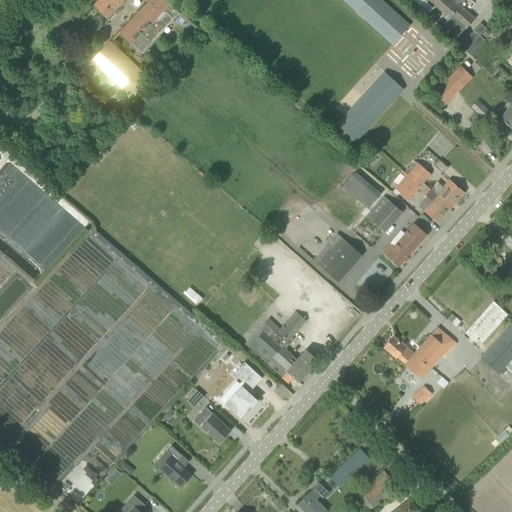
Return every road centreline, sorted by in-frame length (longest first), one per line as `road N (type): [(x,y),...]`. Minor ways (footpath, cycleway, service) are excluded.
road 1 (secondary): [(332,372),(511,173)]
road 2 (unclassified): [(464,511),(332,372)]
road 3 (secondary): [(208,511),(332,372)]
